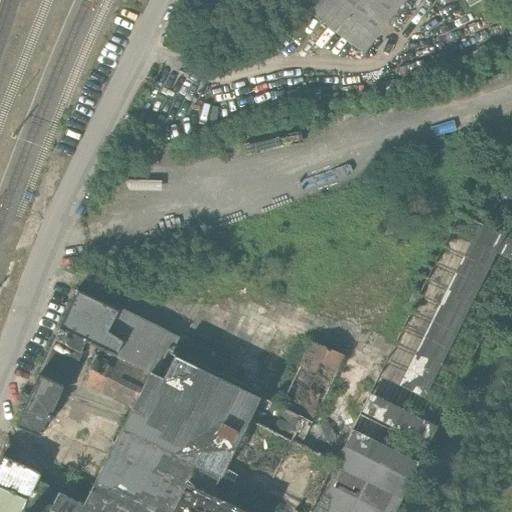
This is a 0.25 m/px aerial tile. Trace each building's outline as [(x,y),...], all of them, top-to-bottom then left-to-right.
[(325,0),(311,20),(365,59),(408,0),(325,0)] [(511,279),(511,244),(462,219),(360,418),(423,451),(511,279)] [(122,313),(81,295),(64,332),(120,357),(126,343),(111,337),(122,313)] [(391,511),(423,451),(360,418),(334,405),(354,367),(312,345),(276,413),(248,405),(199,508),(208,511),(391,511)] [(70,511),(64,509),(63,511),(208,511),(199,508),(248,405),(177,372),(166,395),(150,388),(91,511),(70,511)] [(65,391),(42,381),(21,430),(44,440),(65,391)] [(1,455),(0,457),(0,511),(48,511),(58,489),(39,480),(42,473),(1,455)]
